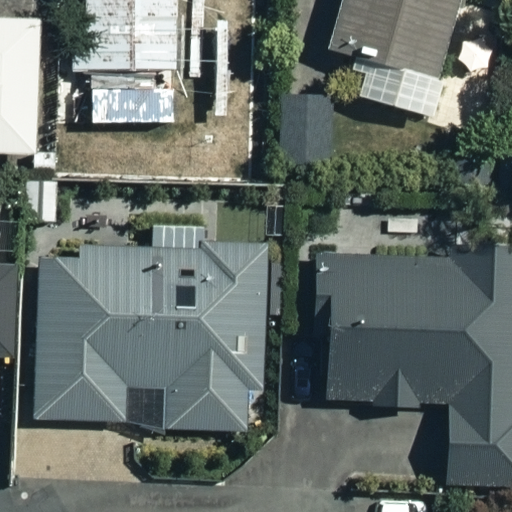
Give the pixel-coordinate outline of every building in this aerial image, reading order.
[(170,0),(97,0),(97,117),(170,117),(170,0)] [(331,0),(313,57),(349,69),(340,95),(415,120),(454,0),(331,0)] [(27,20),(0,19),(0,153),(24,154),(27,20)] [(250,430),(259,257),(31,245),(22,419),(250,430)] [(511,249),(437,251),(437,259),(310,260),(312,405),(436,404),(437,488),(511,487),(511,249)]
